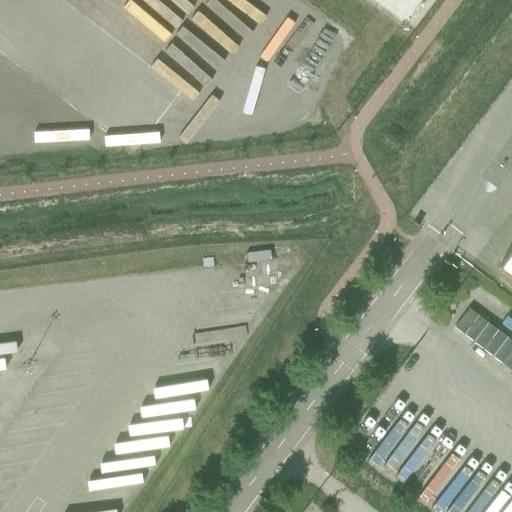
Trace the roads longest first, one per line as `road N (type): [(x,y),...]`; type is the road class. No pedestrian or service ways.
road 1 (unclassified): [(230,511),(442,230)]
road 2 (unknown): [(384,308),(511,412)]
road 3 (unknown): [(289,434),(386,511)]
